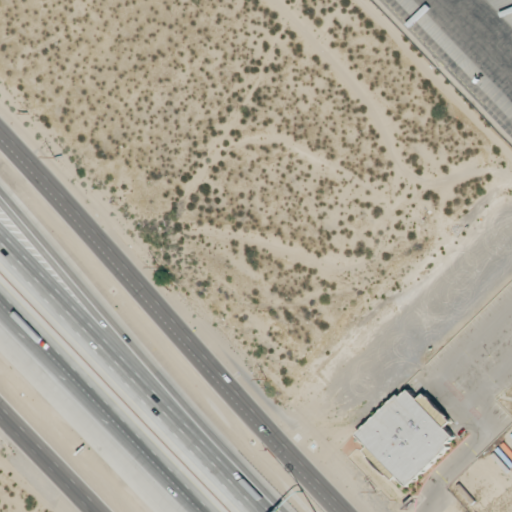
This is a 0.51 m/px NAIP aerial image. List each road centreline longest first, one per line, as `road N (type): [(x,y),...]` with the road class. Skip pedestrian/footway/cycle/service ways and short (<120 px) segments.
road 1 (secondary): [(352,511),(0,135)]
road 2 (motorway): [(266,511),(0,201)]
road 3 (motorway): [(263,511),(0,239)]
road 4 (motorway): [(0,307),(196,511)]
road 5 (secondary): [(0,410),(98,511)]
